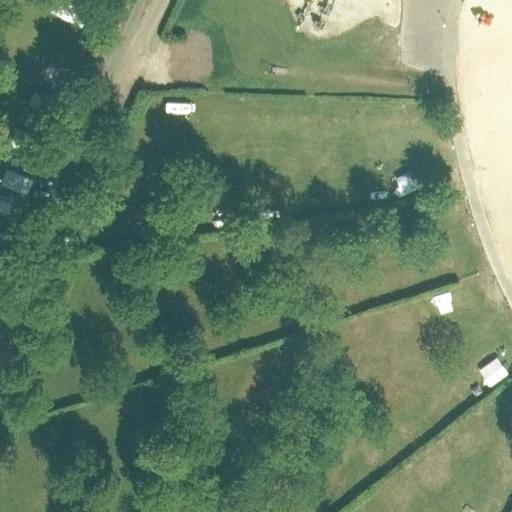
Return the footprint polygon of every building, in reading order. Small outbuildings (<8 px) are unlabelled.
[(199,72),(208,72),(207,54),(199,55),(198,39),(172,41),(175,88),(199,87),(199,72)] [(359,102),(359,125),(387,125),(387,103),(359,102)] [(407,128),(435,128),(435,105),(407,105),(407,128)] [(444,215),(463,208),(456,190),(437,197),(444,215)] [(473,284),(452,288),(456,308),(477,304),(473,284)] [(472,362),(486,390),(506,380),(492,352),(472,362)] [(452,381),(431,395),(450,423),(471,409),(452,381)] [(511,387),(498,394),(508,416),(511,414),(511,387)] [(412,452),(426,441),(407,415),(393,426),(412,452)] [(465,427),(450,438),(468,461),(482,450),(465,427)] [(364,450),(383,475),(401,461),(382,436),(364,450)] [(432,484),(451,466),(435,448),(415,466),(432,484)] [(380,494),(393,511),(402,511),(412,505),(396,482),(380,494)] [(331,511),(321,498),(303,511),(331,511)]
